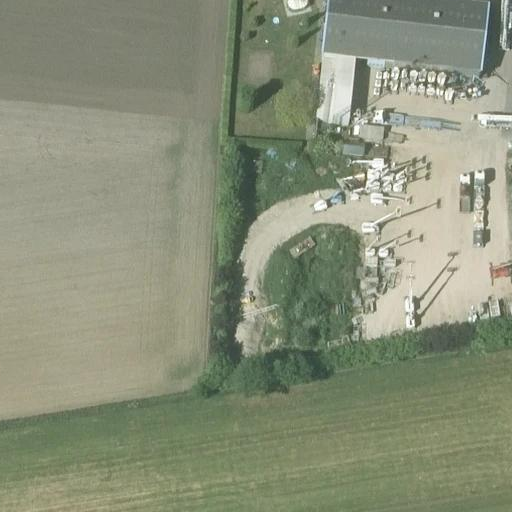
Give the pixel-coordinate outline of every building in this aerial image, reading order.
[(486,13),(369,0),(326,0),(319,63),(402,72),(399,101),(475,108),(486,13)] [(343,144),(372,144),(372,134),(344,133),(343,144)] [(373,157),(395,157),(395,135),(373,134),(373,157)] [(368,168),(370,157),(350,153),(348,165),(368,168)] [(431,310),(442,311),(443,293),(433,292),(431,310)]
